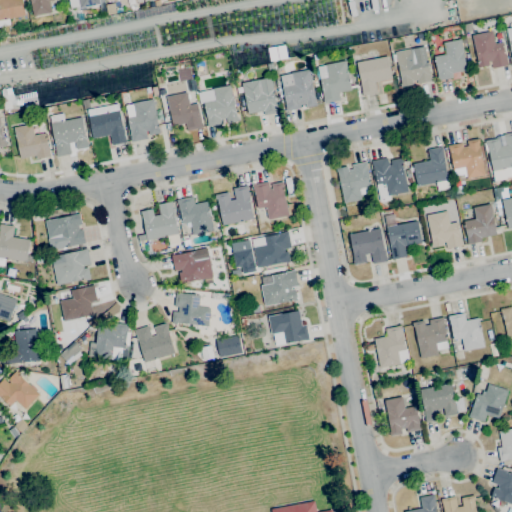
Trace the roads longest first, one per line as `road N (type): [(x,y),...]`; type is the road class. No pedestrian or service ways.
road 1 (residential): [(0,195),(107,184),(511,102)]
road 2 (residential): [(304,147),(347,310),(380,511)]
road 3 (residential): [(347,310),(511,274)]
